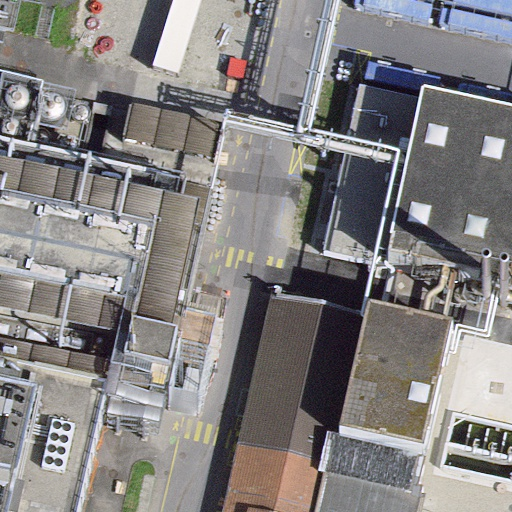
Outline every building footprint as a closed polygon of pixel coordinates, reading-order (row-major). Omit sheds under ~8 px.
[(361,0),(359,7),(432,23),(436,0),(361,0)] [(511,0),(450,0),(445,27),(511,41),(511,0)] [(445,81),(373,65),(369,83),(441,98),(445,81)] [(511,95),(461,85),(457,103),(511,114),(511,95)] [(511,294),(511,123),(361,90),(326,254),(511,294)] [(0,511),(82,511),(114,381),(174,397),(210,208),(0,161),(0,511)] [(507,511),(510,511),(511,506),(511,339),(375,306),(372,321),(277,300),(230,511),(428,511),(432,497),(507,511)]
